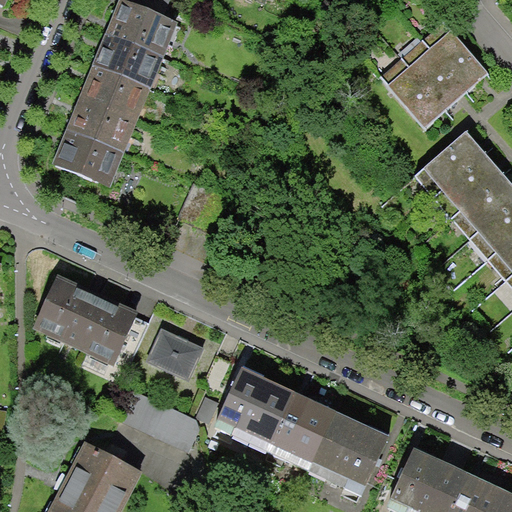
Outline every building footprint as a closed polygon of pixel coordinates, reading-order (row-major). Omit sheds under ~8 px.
[(164,0),(162,0),(130,0),(128,6),(122,4),(120,8),(111,12),(115,21),(111,30),(108,37),(160,58),(166,44),(160,42),(168,23),(156,18),(164,0)] [(429,51),(466,93),(479,83),(487,75),(450,32),(429,51)] [(95,69),(142,88),(149,71),(154,73),(160,58),(108,37),(104,49),(102,53),(93,57),(97,66),(95,69)] [(409,69),(446,112),(458,101),(466,93),(429,51),(409,69)] [(80,89),(83,98),(82,101),(128,120),(136,103),(141,105),(147,90),(142,88),(95,69),(92,78),(89,85),(80,89)] [(409,69),(387,87),(424,129),(426,131),(425,129),(436,120),(446,112),(409,69)] [(67,121),(70,130),(69,133),(115,152),(122,135),(128,137),(134,122),(128,120),(82,101),(77,113),(76,117),(67,121)] [(115,152),(69,133),(60,156),(56,166),(101,185),(109,167),(115,169),(121,154),(115,152)] [(465,135),(423,171),(442,192),(484,155),(473,142),(467,135),(467,133),(465,135)] [(460,213),(502,176),(491,163),(484,155),(442,192),(460,213)] [(502,176),(460,213),(478,234),(511,203),(511,186),(509,183),(502,176)] [(178,219),(195,227),(211,192),(194,184),(178,219)] [(211,234),(227,200),(211,192),(195,227),(201,230),(211,234)] [(511,203),(478,234),(496,254),(511,240),(511,203)] [(511,240),(496,254),(511,273),(511,240)] [(57,282),(36,327),(114,363),(118,355),(131,361),(148,324),(88,296),(57,282)] [(188,381),(203,350),(172,336),(162,331),(147,362),(188,381)] [(202,386),(216,393),(231,363),(216,356),(202,386)] [(232,436),(235,428),(271,445),(293,398),(279,391),(261,383),(263,378),(244,369),(216,429),(232,436)] [(196,421),(133,392),(121,419),(189,451),(199,429),(196,421)] [(283,460),(286,452),(312,464),(334,416),(306,403),(293,398),(271,445),(268,453),(283,460)] [(334,416),(312,464),(349,481),(345,489),(361,496),(389,436),(369,427),(367,431),(348,423),(334,416)] [(115,511),(136,473),(87,447),(61,498),(53,511),(115,511)] [(415,511),(450,511),(466,478),(448,469),(434,463),(436,458),(416,449),(388,509),(395,511),(406,511),(408,509),(415,511)] [(499,511),(507,497),(478,483),(466,478),(450,511),(499,511)] [(499,511),(511,511),(511,498),(507,497),(499,511)]
